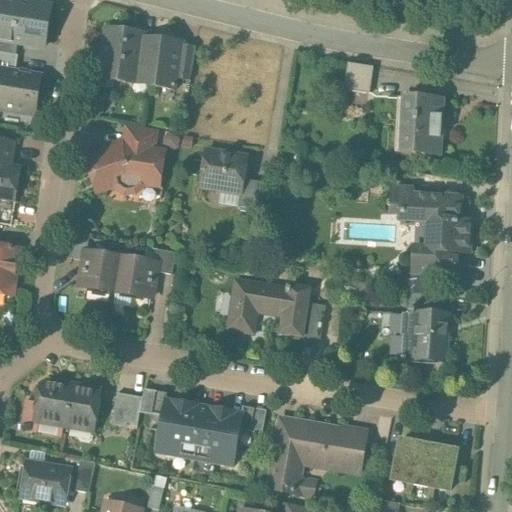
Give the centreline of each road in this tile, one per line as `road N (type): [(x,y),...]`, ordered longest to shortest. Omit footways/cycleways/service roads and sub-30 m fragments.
road 1 (residential): [(56,337),(507,426)]
road 2 (residential): [(511,68),(319,36),(175,0)]
road 3 (residential): [(76,0),(43,287),(56,337)]
road 4 (residential): [(507,426),(511,305)]
